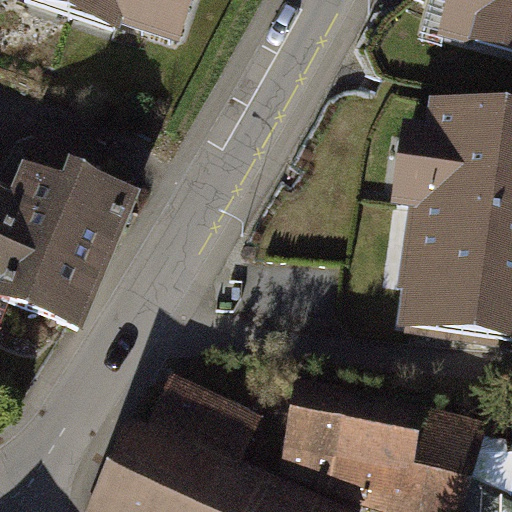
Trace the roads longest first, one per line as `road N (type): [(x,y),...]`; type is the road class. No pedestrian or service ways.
road 1 (residential): [(154,294),(204,326),(252,342),(511,366)]
road 2 (residential): [(319,0),(154,294)]
road 3 (residential): [(154,294),(12,511)]
